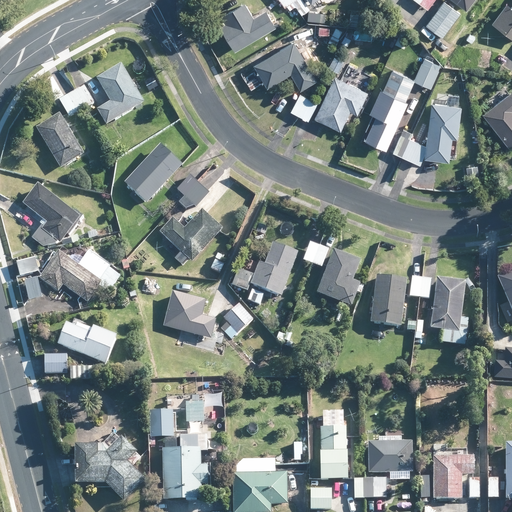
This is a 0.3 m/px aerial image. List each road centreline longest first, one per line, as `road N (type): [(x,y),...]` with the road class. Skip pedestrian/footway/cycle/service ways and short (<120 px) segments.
road 1 (residential): [(149,0),(226,133),(268,167),(409,220),(485,221),(511,209)]
road 2 (residential): [(42,511),(0,349)]
road 3 (residential): [(0,77),(42,39),(122,0)]
